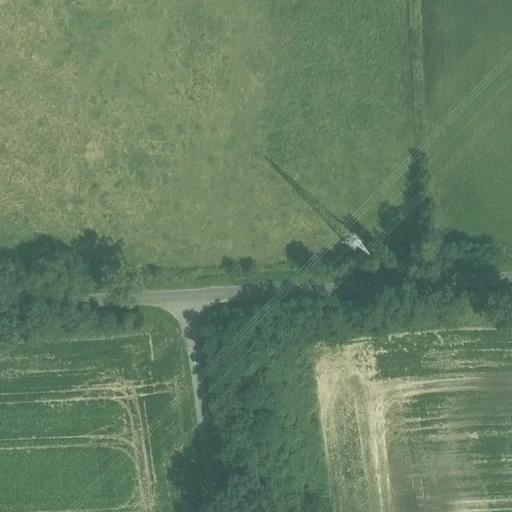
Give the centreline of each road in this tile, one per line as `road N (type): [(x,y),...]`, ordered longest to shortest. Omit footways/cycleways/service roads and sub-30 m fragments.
road 1 (unclassified): [(511,284),(183,300)]
road 2 (unclassified): [(213,511),(183,300)]
road 3 (unclassified): [(183,300),(0,309)]
